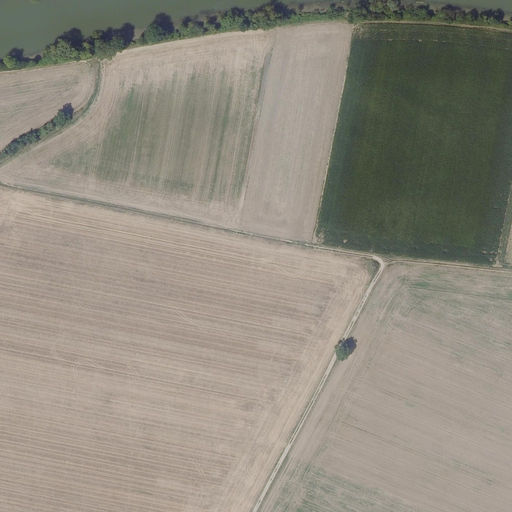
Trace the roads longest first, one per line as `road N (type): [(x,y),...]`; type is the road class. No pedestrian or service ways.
road 1 (track): [(511,270),(383,261),(0,186)]
road 2 (track): [(383,261),(250,511)]
road 3 (track): [(0,161),(84,111),(96,58),(0,68)]
